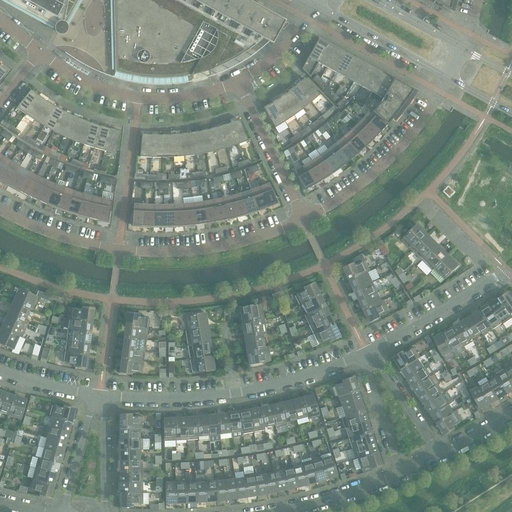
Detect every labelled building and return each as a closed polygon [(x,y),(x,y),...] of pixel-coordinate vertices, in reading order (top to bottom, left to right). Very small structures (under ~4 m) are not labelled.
[(5,0),(49,24),(61,0),(5,0)] [(66,24),(78,0),(61,0),(49,24),(55,27),(55,29),(55,31),(57,33),(58,34),(61,34),(63,34),(64,34),(66,32),(67,30),(67,28),(67,26),(66,24)] [(285,21),(247,0),(113,0),(114,10),(158,34),(165,21),(210,45),(217,31),(215,30),(222,16),(247,30),(263,39),(273,44),(285,21)] [(453,14),(456,0),(433,0),(433,1),(442,6),(441,7),(453,14)] [(158,34),(114,10),(114,29),(140,43),(153,50),(161,36),(158,34)] [(263,39),(247,30),(222,16),(215,30),(217,31),(231,39),(250,49),(255,46),(263,39)] [(193,75),(208,48),(210,45),(165,21),(158,34),(161,36),(153,50),(167,58),(156,78),(159,79),(170,78),(181,77),(191,75),(193,75)] [(140,43),(114,29),(114,47),(132,57),(140,43)] [(220,59),(223,52),(231,39),(217,31),(210,45),(208,48),(193,75),(202,73),(213,69),(217,68),(216,66),(220,59)] [(250,49),(231,39),(223,52),(235,59),(236,58),(246,52),(250,49)] [(310,78),(318,63),(328,44),(319,39),(316,44),(302,69),(310,78)] [(139,77),(153,50),(140,43),(132,57),(123,74),(126,75),(137,77),(139,77)] [(326,68),(337,49),(328,44),(318,63),(326,68)] [(123,74),(132,57),(114,47),(115,72),(123,74)] [(335,73),(346,54),(337,49),(326,68),(335,73)] [(156,78),(167,58),(153,50),(139,77),(148,78),(156,78)] [(223,52),(220,59),(228,63),(235,59),(223,52)] [(344,78),(355,59),(346,54),(335,73),(344,78)] [(228,63),(220,59),(216,66),(217,68),(227,63),(228,63)] [(353,83),(364,64),(355,59),(344,78),(353,83)] [(362,87),(373,69),(364,64),(353,83),(362,87)] [(0,82),(8,72),(6,71),(4,69),(0,65),(0,82)] [(371,92),(378,80),(382,73),(376,70),(376,71),(373,69),(362,87),(370,92),(371,92)] [(372,112),(390,80),(390,78),(382,73),(378,80),(371,92),(370,92),(364,104),(371,110),(372,112)] [(316,84),(320,79),(317,75),(312,80),(316,84)] [(320,95),(304,78),(302,80),(303,80),(300,82),(296,85),(311,103),(320,95)] [(319,87),(324,83),(320,79),(316,84),(319,87)] [(408,104),(405,102),(408,97),(411,99),(417,92),(406,86),(405,86),(393,79),(392,81),(390,80),(372,112),(387,124),(397,112),(400,115),(408,104)] [(323,91),(328,87),(324,83),(319,87),(323,91)] [(311,103),(296,85),(295,86),(295,87),(293,89),(292,88),(288,91),(302,110),(311,103)] [(327,95),(331,91),(328,87),(323,91),(327,95)] [(26,115),(39,96),(38,95),(37,96),(35,94),(35,93),(31,90),(16,108),(26,115)] [(302,110),(288,91),(287,92),(287,93),(285,95),(284,94),(280,97),(294,116),(297,121),(306,114),(302,110)] [(330,99),(335,95),(331,91),(327,95),(330,99)] [(334,103),(338,98),(335,95),(330,99),(334,103)] [(35,121),(47,102),(46,101),(45,101),(43,99),(39,96),(26,115),(35,121)] [(294,116),(280,97),(279,98),(279,99),(277,100),(276,100),(272,103),(285,122),(294,116)] [(348,103),(343,98),(340,101),(344,106),(348,103)] [(344,106),(340,101),(336,105),(340,110),(344,106)] [(44,127),(55,107),(54,106),(51,105),(51,104),(47,102),(35,121),(44,127)] [(285,122),(272,103),(271,104),(268,106),(268,105),(263,108),(275,128),(285,122)] [(53,132),(64,112),(63,111),(62,111),(60,110),(60,109),(55,107),(44,127),(53,132)] [(387,124),(372,112),(371,110),(364,117),(380,132),(387,124)] [(341,121),(348,115),(344,111),(341,113),(339,111),(335,115),(339,120),(341,121)] [(63,137),(73,116),(71,115),(71,116),(68,114),(69,114),(64,112),(53,132),(63,137)] [(339,120),(335,115),(331,118),(336,123),(339,120)] [(73,141),(82,120),(81,120),(81,119),(80,120),(77,118),(78,118),(73,116),(63,137),(73,141)] [(316,127),(325,120),(322,116),(313,123),(316,127)] [(380,132),(364,117),(357,124),(373,140),(380,132)] [(10,127),(8,125),(9,124),(3,120),(0,123),(2,125),(8,129),(13,133),(16,129),(11,125),(10,127)] [(84,145),(91,123),(90,123),(89,123),(87,122),(82,120),(73,141),(84,145)] [(248,141),(239,120),(237,120),(238,121),(235,122),(234,122),(230,123),(237,145),(248,141)] [(94,148),(101,126),(99,126),(96,125),(91,123),(84,145),(94,148)] [(237,145),(230,123),(228,124),(225,125),(220,126),(227,149),(237,145)] [(316,127),(313,123),(304,130),(306,135),(311,131),(316,127)] [(330,129),(326,124),(322,127),(326,132),(330,129)] [(373,140),(357,124),(350,131),(365,147),(373,140)] [(104,151),(110,129),(109,129),(108,129),(105,128),(101,126),(94,148),(104,151)] [(227,149),(220,126),(219,127),(216,128),(211,129),(216,151),(227,149)] [(326,132),(322,127),(317,130),(322,135),(326,132)] [(116,154),(120,131),(118,131),(115,131),(115,130),(110,129),(104,151),(116,154)] [(216,151),(211,129),(209,129),(209,130),(206,131),(206,130),(201,131),(206,154),(216,151)] [(301,138),(306,135),(304,130),(294,137),(296,141),(301,138)] [(206,154),(201,131),(199,131),(200,132),(196,133),(196,132),(191,133),(195,156),(206,154)] [(365,147),(350,131),(343,138),(357,154),(365,147)] [(195,156),(191,133),(190,133),(190,134),(187,134),(187,133),(182,134),(184,157),(195,156)] [(151,158),(152,135),(150,135),(147,135),(142,134),(140,157),(151,158)] [(184,157),(182,134),(180,134),(180,135),(177,135),(177,134),(172,135),(173,158),(184,157)] [(162,158),(162,135),(160,135),(160,136),(157,136),(157,135),(152,135),(151,158),(162,158)] [(173,158),(172,135),(170,135),(167,136),(167,135),(162,135),(162,158),(173,158)] [(315,140),(311,135),(307,138),(311,143),(315,140)] [(296,141),(294,137),(289,140),(279,145),(281,150),(287,147),(291,144),(296,141)] [(357,154),(343,138),(335,144),(349,161),(357,154)] [(349,161),(335,144),(328,150),(341,167),(349,161)] [(56,152),(58,149),(53,146),(51,150),(48,155),(54,157),(56,152)] [(341,167),(328,150),(320,156),(332,174),(341,167)] [(332,174),(320,156),(311,161),(323,179),(332,174)] [(0,179),(11,162),(3,157),(0,160),(0,179)] [(0,180),(8,186),(19,167),(22,163),(14,158),(11,162),(0,179),(0,180)] [(88,170),(89,165),(78,161),(76,166),(82,168),(88,170)] [(323,179),(311,161),(303,166),(314,185),(323,179)] [(314,185),(303,166),(294,172),(305,191),(307,190),(307,189),(314,185)] [(18,191),(28,172),(19,167),(8,186),(9,186),(18,191)] [(144,180),(144,175),(142,175),(142,170),(135,170),(134,179),(136,179),(144,180)] [(27,196),(37,177),(28,172),(18,191),(27,196)] [(37,200),(45,181),(37,177),(27,196),(28,196),(37,200)] [(46,205),(55,185),(45,181),(37,200),(46,205)] [(278,204),(269,184),(259,187),(267,208),(277,204),(278,204)] [(56,209),(64,188),(55,185),(46,205),(47,205),(56,209)] [(267,208),(259,187),(250,191),(257,211),(267,208)] [(66,212),(73,192),(64,188),(56,209),(57,209),(66,212)] [(454,193),(448,188),(444,192),(450,197),(454,193)] [(257,211),(250,191),(241,193),(247,215),(247,214),(257,211)] [(76,215),(82,194),(73,192),(66,212),(67,212),(76,215)] [(247,215),(241,193),(231,196),(237,217),(247,215)] [(87,218),(92,197),(82,194),(76,215),(77,215),(87,218)] [(237,217),(231,196),(222,198),(226,220),(227,220),(237,217)] [(97,220),(101,199),(92,197),(87,218),(97,220)] [(195,225),(193,204),(192,198),(183,198),(183,205),(185,226),(195,225)] [(226,220),(222,198),(212,201),(216,222),(226,220)] [(108,223),(112,201),(101,199),(97,220),(106,222),(108,223)] [(216,222),(212,201),(203,202),(206,224),(216,222)] [(206,224),(203,202),(193,204),(195,225),(205,224),(206,224)] [(143,227),(144,205),(134,204),(131,226),(134,226),(142,227),(143,227)] [(153,227),(154,205),(144,205),(143,227),(153,227)] [(164,227),(163,205),(154,205),(153,227),(163,227),(164,227)] [(174,227),(173,205),(163,205),(164,227),(174,227)] [(185,226),(183,205),(173,205),(174,227),(184,226),(185,226)] [(412,251),(428,235),(417,225),(402,240),(412,251)] [(397,230),(394,233),(400,239),(403,235),(397,230)] [(422,261),(438,246),(428,235),(412,251),(422,261)] [(436,270),(449,257),(438,246),(422,261),(434,272),(436,270)] [(374,252),(372,248),(364,253),(366,257),(374,252)] [(368,273),(371,272),(362,254),(352,261),(354,264),(344,268),(351,281),(368,272),(368,273)] [(446,279),(458,266),(449,257),(436,270),(446,279)] [(406,277),(400,268),(395,271),(401,280),(406,277)] [(373,282),(368,273),(351,281),(355,290),(355,291),(373,282)] [(377,292),(373,282),(355,291),(360,300),(377,292)] [(319,296),(313,283),(304,288),(305,290),(294,295),(299,306),(302,305),(319,296)] [(415,288),(412,283),(405,287),(409,292),(415,288)] [(33,312),(40,298),(19,289),(13,303),(30,310),(33,312)] [(382,301),(377,292),(360,300),(365,309),(382,301)] [(511,312),(511,299),(507,293),(499,299),(509,315),(511,312)] [(324,305),(319,296),(302,305),(306,314),(324,305)] [(511,318),(509,315),(499,299),(490,305),(502,323),(503,325),(511,318)] [(379,315),(389,310),(384,300),(382,301),(365,309),(371,323),(380,318),(379,315)] [(24,323),(30,310),(13,303),(8,315),(24,323)] [(264,319),(262,304),(240,307),(242,322),(264,319)] [(329,315),(324,306),(324,305),(306,314),(304,315),(309,325),(329,315)] [(502,323),(490,305),(481,311),(493,330),(502,323)] [(91,323),(93,308),(83,307),(83,310),(71,309),(70,320),(91,323)] [(493,330),(481,311),(471,317),(481,333),(483,336),(493,330)] [(148,330),(149,319),(138,317),(138,314),(128,313),(126,327),(148,330)] [(207,328),(205,313),(183,317),(185,331),(207,328)] [(22,338),(28,325),(28,324),(24,323),(8,315),(2,329),(18,337),(22,338)] [(333,325),(329,315),(309,325),(313,335),(333,325)] [(481,333),(471,317),(463,323),(472,339),(481,333)] [(266,333),(264,319),(242,322),(245,336),(262,334),(266,333)] [(90,333),(91,323),(70,320),(68,330),(90,333)] [(474,341),(472,339),(463,323),(453,328),(462,345),(464,348),(474,341)] [(339,338),(333,325),(313,335),(318,345),(329,340),(330,342),(339,338)] [(146,341),(148,330),(126,327),(125,338),(146,341)] [(209,342),(207,328),(185,331),(188,345),(209,342)] [(462,345),(453,328),(444,334),(453,350),(462,345)] [(0,344),(12,350),(18,337),(2,329),(0,333),(0,344)] [(88,344),(90,333),(68,330),(67,341),(88,344)] [(265,347),(262,334),(245,336),(247,350),(265,347)] [(454,353),(453,350),(444,334),(434,339),(444,358),(454,353)] [(510,342),(506,337),(505,336),(499,340),(503,346),(510,342)] [(145,351),(146,341),(125,338),(123,348),(145,351)] [(87,355),(88,344),(67,341),(65,352),(87,355)] [(212,356),(209,342),(188,345),(190,360),(212,356)] [(271,362),(269,347),(265,347),(247,350),(249,365),(271,362)] [(144,362),(145,351),(123,348),(122,359),(144,362)] [(402,370),(418,359),(421,358),(414,348),(404,354),(403,352),(394,358),(402,370)] [(85,369),(87,355),(65,352),(64,363),(75,364),(75,367),(85,369)] [(214,371),(212,356),(190,360),(192,374),(214,371)] [(142,373),(144,362),(122,359),(120,373),(130,375),(131,372),(142,373)] [(408,378),(424,368),(418,359),(402,370),(408,378)] [(414,387),(430,377),(424,368),(408,378),(414,387)] [(511,390),(511,382),(504,370),(496,375),(507,394),(509,392),(511,390)] [(420,396),(438,384),(440,383),(434,374),(430,377),(414,387),(420,396)] [(507,394),(496,375),(495,375),(497,377),(488,382),(498,399),(507,394)] [(357,391),(352,377),(341,381),(342,384),(335,386),(338,397),(357,391)] [(498,399),(488,382),(480,387),(489,404),(498,399)] [(426,406),(442,395),(444,394),(438,384),(420,396),(426,406)] [(489,404),(480,387),(471,392),(480,409),(489,404)] [(360,401),(357,391),(338,397),(342,407),(360,401)] [(7,415),(13,396),(1,392),(0,394),(0,412),(0,413),(7,415)] [(319,417),(313,395),(302,399),(307,417),(308,420),(319,417)] [(432,414),(448,404),(442,395),(426,406),(432,414)] [(21,419),(26,400),(13,396),(7,415),(21,419)] [(307,417),(302,399),(292,402),(297,420),(298,425),(309,422),(308,420),(307,417)] [(363,411),(360,401),(342,407),(345,417),(363,411)] [(297,420),(292,402),(281,404),(286,423),(297,420)] [(286,423),(281,404),(270,407),(275,426),(275,429),(287,426),(286,423)] [(438,423),(454,412),(448,404),(432,414),(438,423)] [(71,422),(74,409),(64,406),(64,409),(52,406),(49,416),(71,422)] [(275,426),(270,407),(264,408),(260,409),(264,428),(275,426)] [(265,431),(264,428),(260,409),(250,411),(254,433),(265,431)] [(254,433),(250,411),(244,412),(239,413),(242,432),(242,435),(254,433)] [(366,422),(363,411),(345,417),(348,427),(366,422)] [(453,427),(463,420),(456,411),(454,412),(438,423),(446,435),(455,429),(453,427)] [(242,432),(239,413),(228,415),(231,434),(232,438),(243,437),(242,435),(242,432)] [(142,429),(142,417),(131,417),(131,415),(120,415),(120,429),(142,429)] [(231,434),(228,415),(224,415),(218,416),(220,435),(231,434)] [(68,433),(71,422),(49,416),(49,417),(52,418),(49,427),(47,426),(68,433)] [(220,435),(218,416),(217,416),(207,417),(209,436),(220,435)] [(209,436),(207,417),(204,417),(196,418),(198,437),(209,436)] [(198,440),(198,437),(196,418),(185,419),(187,441),(198,440)] [(175,441),(174,419),(163,420),(164,442),(164,448),(175,448),(175,441)] [(187,441),(185,419),(174,419),(175,441),(187,441)] [(370,432),(366,422),(348,427),(351,437),(370,432)] [(65,443),(68,433),(47,426),(44,437),(65,443)] [(140,439),(140,429),(142,429),(120,429),(120,440),(142,440),(142,439),(140,439)] [(16,436),(16,434),(17,433),(7,430),(6,431),(7,431),(5,437),(7,438),(10,439),(14,441),(16,436)] [(373,442),(370,432),(351,437),(349,438),(352,449),(373,442)] [(62,454),(65,443),(44,437),(44,438),(46,438),(43,448),(62,454)] [(143,451),(142,440),(120,440),(120,450),(143,451)] [(376,453),(373,442),(352,449),(356,459),(358,459),(376,453)] [(256,445),(249,446),(249,447),(250,453),(257,452),(256,445)] [(59,464),(62,454),(43,448),(41,458),(38,457),(38,458),(59,464)] [(140,461),(140,451),(143,451),(120,450),(121,461),(143,461),(140,461)] [(381,466),(376,453),(358,459),(361,469),(369,467),(370,470),(381,466)] [(337,476),(330,454),(321,456),(322,458),(321,458),(327,479),(337,476)] [(56,475),(59,464),(38,458),(35,469),(56,475)] [(317,482),(311,461),(310,458),(301,461),(302,464),(307,484),(316,482),(317,482)] [(327,479),(321,458),(311,461),(317,482),(326,479),(327,479)] [(143,472),(143,461),(121,461),(121,472),(143,472)] [(307,484),(302,464),(292,467),(293,468),(297,487),(306,485),(307,484)] [(297,487),(293,468),(283,470),(287,489),(297,487)] [(53,485),(56,475),(35,469),(32,479),(53,485)] [(287,489),(283,470),(273,473),(277,491),(287,489)] [(143,483),(143,472),(121,472),(121,483),(143,483)] [(277,491),(273,473),(264,474),(267,493),(277,491)] [(257,495),(254,476),(254,474),(244,476),(244,478),(247,497),(257,495)] [(267,493),(264,474),(254,476),(257,495),(267,493)] [(237,498),(235,479),(234,477),(225,478),(227,499),(237,498)] [(227,499),(225,478),(215,479),(215,481),(217,501),(227,499)] [(247,497),(244,478),(235,479),(237,498),(247,497)] [(50,498),(53,485),(32,479),(29,489),(40,493),(40,495),(50,498)] [(207,501),(205,482),(205,480),(195,480),(195,483),(197,502),(207,501)] [(176,503),(176,481),(165,481),(166,503),(176,503)] [(186,503),(185,484),(185,481),(176,481),(176,503),(186,503)] [(217,501),(215,481),(205,482),(207,501),(217,501)] [(143,493),(143,483),(121,483),(121,494),(143,494),(143,493)] [(197,502),(195,483),(185,484),(186,503),(196,502),(197,502)] [(148,493),(143,493),(143,494),(121,494),(121,508),(131,508),(131,505),(148,505),(148,493)]
